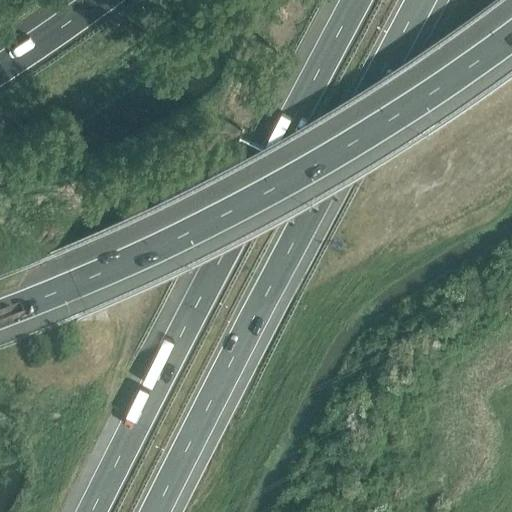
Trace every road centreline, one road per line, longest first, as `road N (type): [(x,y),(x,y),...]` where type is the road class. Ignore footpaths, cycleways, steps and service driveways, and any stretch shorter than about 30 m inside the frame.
road 1 (motorway): [(0,314),(180,238),(327,160),(511,36)]
road 2 (motorway): [(160,511),(428,0)]
road 3 (motorway): [(359,0),(93,511)]
